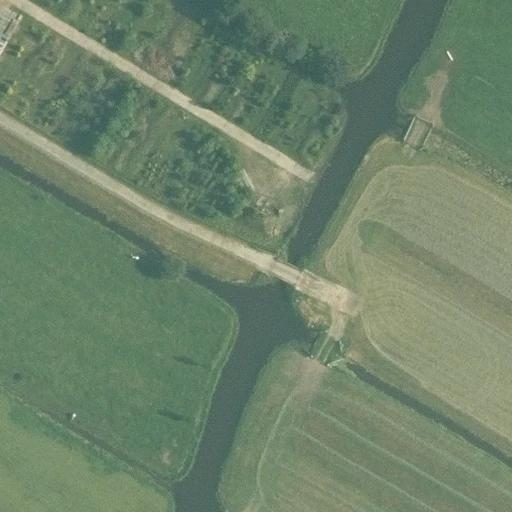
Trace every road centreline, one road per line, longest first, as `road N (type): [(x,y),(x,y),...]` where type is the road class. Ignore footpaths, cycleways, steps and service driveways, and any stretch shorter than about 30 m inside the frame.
road 1 (track): [(0,116),(162,213),(350,307),(316,364)]
road 2 (track): [(299,174),(9,0)]
road 3 (track): [(251,511),(316,364)]
